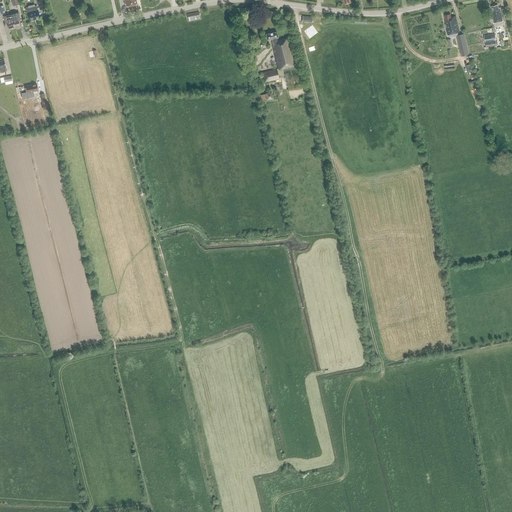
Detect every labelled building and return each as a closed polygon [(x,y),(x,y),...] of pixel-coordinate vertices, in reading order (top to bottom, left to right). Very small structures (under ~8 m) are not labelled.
[(36,0),(39,10),(46,8),(43,0),(36,0)] [(28,8),(27,7),(25,8),(25,9),(25,10),(27,12),(29,21),(36,20),(36,19),(40,18),(37,6),(35,6),(34,4),(28,6),(28,8)] [(491,6),(493,12),(490,13),(491,16),(492,16),(493,23),(503,21),(500,8),(498,8),(497,5),(491,6)] [(19,12),(11,14),(15,29),(20,27),(18,20),(20,19),(19,12)] [(200,19),(199,12),(187,14),(188,21),(200,19)] [(9,30),(15,29),(11,14),(4,16),(5,23),(7,22),(9,30)] [(447,35),(458,32),(459,32),(456,16),(451,17),(450,14),(444,15),(446,21),(445,22),(446,25),(445,25),(447,35)] [(316,31),(311,25),(303,31),(307,37),(316,31)] [(294,66),(295,66),(289,38),(278,40),(277,37),(278,37),(277,32),(265,34),(267,40),(271,39),(272,46),(277,69),(276,70),(263,73),(265,82),(279,79),(277,72),(278,70),(294,66)] [(458,35),(463,56),(469,54),(464,34),(458,35)] [(497,48),(495,34),(484,36),(486,47),(493,46),(494,49),(497,48)] [(13,83),(11,75),(3,77),(4,82),(5,82),(6,85),(13,83)] [(31,95),(30,92),(38,91),(36,84),(25,86),(27,93),(27,96),(28,96),(30,96),(31,95)] [(261,100),(272,98),(271,92),(260,94),(261,100)]
